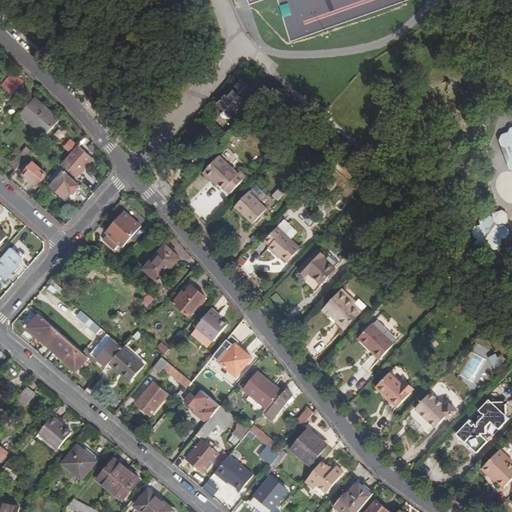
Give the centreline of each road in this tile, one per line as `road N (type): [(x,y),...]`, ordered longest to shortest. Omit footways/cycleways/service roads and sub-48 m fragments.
road 1 (residential): [(440,511),(374,461),(134,172)]
road 2 (residential): [(0,336),(212,511)]
road 3 (residential): [(134,172),(0,33)]
